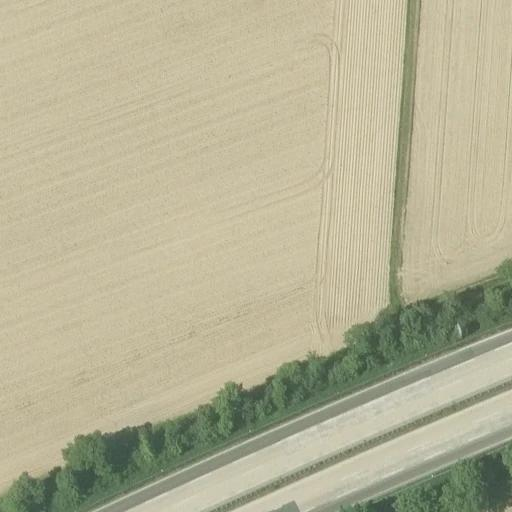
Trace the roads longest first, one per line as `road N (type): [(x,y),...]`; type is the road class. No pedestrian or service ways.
road 1 (track): [(511,268),(395,312),(416,0)]
road 2 (motorway): [(511,371),(190,511)]
road 3 (motorway): [(299,511),(511,422)]
